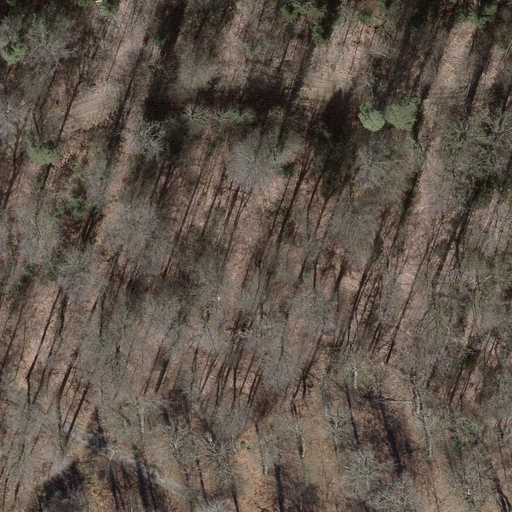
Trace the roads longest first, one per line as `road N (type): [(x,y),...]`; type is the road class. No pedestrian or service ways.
road 1 (track): [(0,144),(101,106),(511,58)]
road 2 (track): [(0,381),(218,511)]
